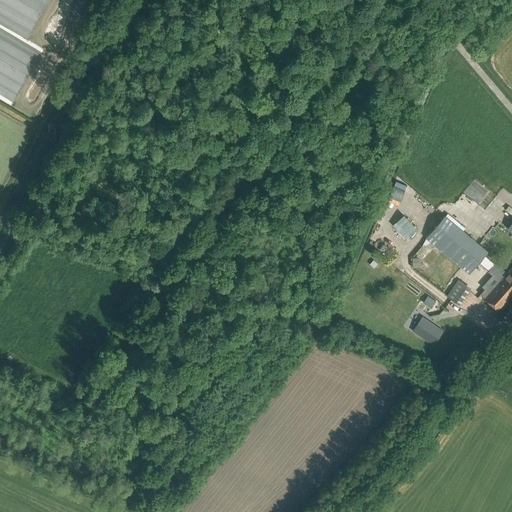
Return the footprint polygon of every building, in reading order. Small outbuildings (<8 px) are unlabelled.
[(406,238),(416,227),(401,213),(391,224),(406,238)] [(426,237),(470,273),(488,251),(445,215),(426,237)] [(374,260),(370,264),(374,268),(378,264),(374,260)] [(511,266),(504,275),(504,276),(502,278),(506,282),(502,286),(511,294),(511,293),(511,266)] [(504,276),(504,275),(501,272),(487,288),(487,287),(481,294),(498,309),(511,294),(502,286),(506,282),(502,278),(504,276)] [(447,296),(451,299),(459,305),(470,290),(457,281),(447,296)] [(422,317),(414,330),(434,344),(442,331),(422,317)]
